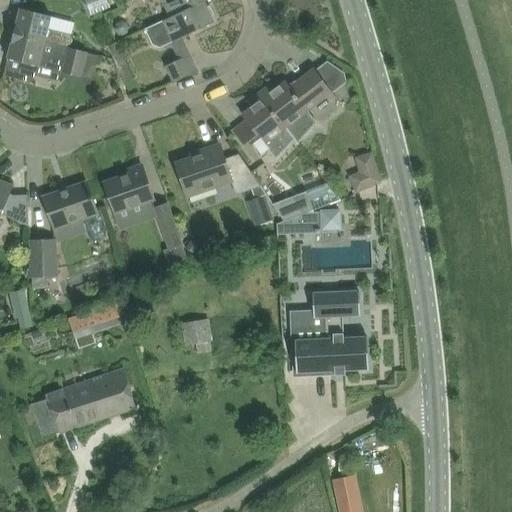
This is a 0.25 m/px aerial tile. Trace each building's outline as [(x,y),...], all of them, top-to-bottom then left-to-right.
[(85,0),(91,15),(111,7),(107,0),(85,0)] [(205,2),(208,0),(162,0),(171,17),(205,2)] [(171,17),(145,29),(153,45),(161,48),(171,43),(215,22),(212,17),(215,16),(210,5),(207,7),(205,2),(171,17)] [(15,34),(70,48),(73,35),(48,29),(52,16),(21,9),(17,25),(19,26),(17,33),(15,32),(15,34)] [(88,52),(70,48),(15,34),(14,35),(16,36),(15,42),(13,42),(8,59),(82,77),(88,52)] [(114,59),(122,55),(116,43),(108,46),(114,59)] [(114,59),(125,83),(134,79),(122,55),(114,59)] [(179,60),(166,66),(174,82),(198,71),(191,55),(179,60)] [(299,142),(317,123),(308,111),(332,92),(314,69),(290,87),(286,82),(274,91),(270,86),(260,93),(286,127),(288,126),(296,138),(299,142)] [(296,138),(288,126),(286,127),(260,93),(249,102),(253,107),(243,115),(247,121),(234,130),(257,159),(270,149),(278,159),(296,138)] [(233,180),(221,145),(201,152),(202,155),(176,164),(188,196),(233,180)] [(366,172),(376,169),(372,155),(362,158),(366,172)] [(155,199),(144,169),(105,183),(115,213),(155,199)] [(0,230),(4,222),(0,220),(0,215),(1,213),(28,226),(27,195),(14,195),(9,193),(12,187),(0,181),(0,230)] [(98,213),(88,182),(44,198),(54,228),(82,218),(88,234),(94,241),(101,241),(107,236),(107,228),(101,212),(98,213)] [(305,194),(311,209),(334,201),(328,185),(305,194)] [(266,195),(261,186),(252,189),(256,199),(266,195)] [(275,220),(266,195),(256,199),(247,202),(256,227),(275,220)] [(345,208),(325,209),(326,230),(346,228),(345,208)] [(278,235),(304,234),(303,214),(278,224),(278,235)] [(169,265),(188,259),(177,227),(163,232),(169,248),(164,250),(169,265)] [(57,277),(55,240),(31,241),(32,277),(33,277),(57,277)] [(314,315),(324,314),(325,334),(296,335),(297,373),(370,370),(368,336),(345,337),(344,317),(361,316),(360,290),(313,292),(314,315)] [(33,326),(30,314),(29,314),(24,291),(12,294),(17,317),(18,316),(21,328),(33,326)] [(69,317),(70,320),(77,344),(94,338),(93,334),(129,323),(122,300),(69,317)] [(182,324),(186,346),(196,344),(198,354),(212,351),(210,341),(213,341),(209,319),(182,324)] [(60,433),(136,408),(124,368),(46,394),(47,398),(32,404),(44,437),(60,432),(60,433)] [(339,506),(362,501),(357,474),(333,480),(339,506)]
